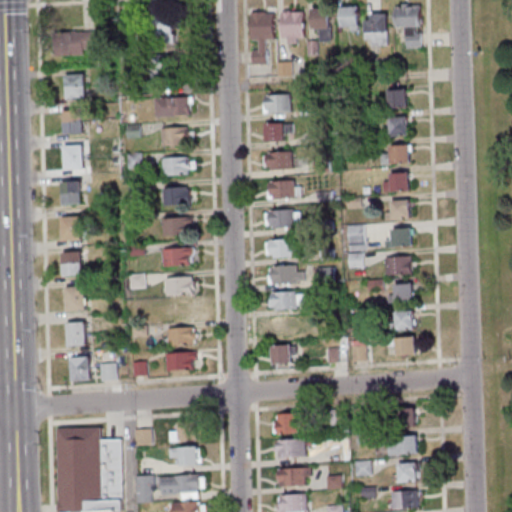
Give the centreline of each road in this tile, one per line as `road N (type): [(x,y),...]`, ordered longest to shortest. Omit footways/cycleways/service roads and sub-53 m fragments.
road 1 (residential): [(473,511),(456,0)]
road 2 (residential): [(239,511),(224,0)]
road 3 (residential): [(469,377),(0,408)]
road 4 (secondary): [(14,408),(2,0)]
